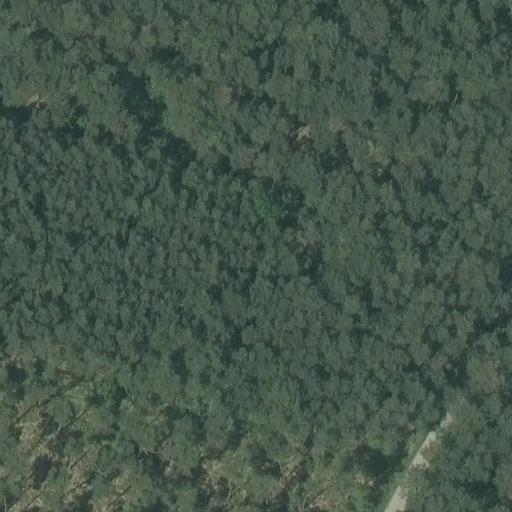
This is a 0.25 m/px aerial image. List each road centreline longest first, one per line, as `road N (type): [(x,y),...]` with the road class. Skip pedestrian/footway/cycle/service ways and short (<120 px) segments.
road 1 (track): [(0,392),(407,483)]
road 2 (unclassified): [(391,511),(511,304)]
